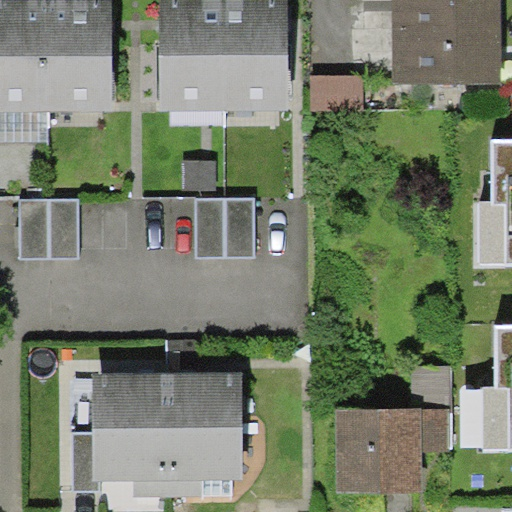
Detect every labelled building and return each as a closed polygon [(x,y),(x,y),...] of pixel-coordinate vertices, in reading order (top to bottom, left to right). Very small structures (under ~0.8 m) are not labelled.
[(482,10),(367,6),(364,86),(480,89),(482,10)] [(93,11),(0,11),(0,118),(94,119),(93,11)] [(273,15),(139,15),(140,113),(273,112),(273,15)] [(69,209),(16,209),(17,263),(69,263),(69,209)] [(255,210),(183,210),(183,275),(255,275),(255,210)] [(260,380),(80,381),(81,496),(260,495),(260,380)] [(511,414),(446,414),(446,505),(511,504),(511,414)] [(412,415),(318,415),(318,497),(412,496),(412,415)]
